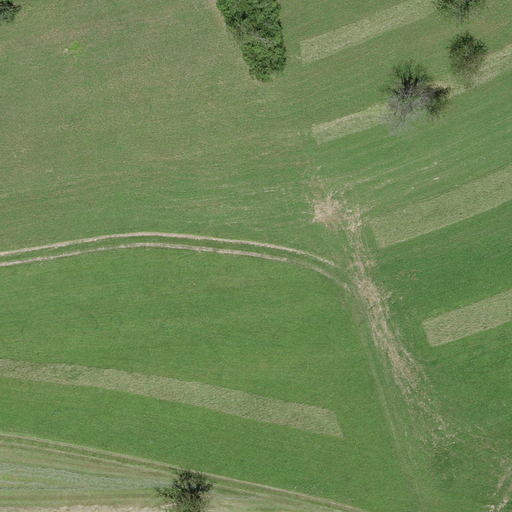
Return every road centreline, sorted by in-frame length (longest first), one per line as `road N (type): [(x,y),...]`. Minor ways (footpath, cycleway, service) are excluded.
road 1 (track): [(0,258),(150,240),(317,262),(357,303),(431,511)]
road 2 (track): [(0,443),(217,477),(347,511)]
